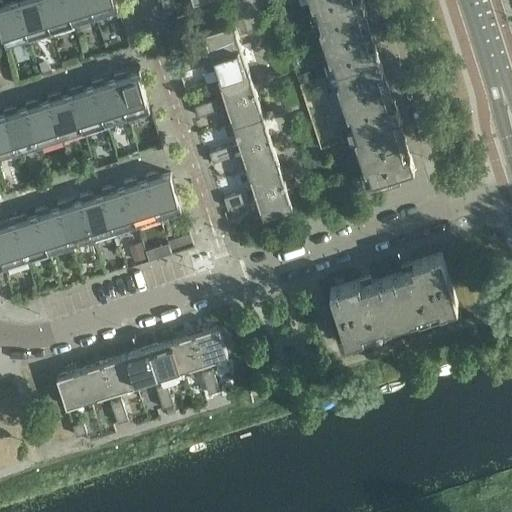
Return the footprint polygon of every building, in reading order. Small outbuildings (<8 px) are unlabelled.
[(18,0),(17,0),(4,4),(2,0),(0,0),(0,23),(6,43),(29,36),(18,0)] [(42,0),(17,0),(18,0),(29,36),(51,28),(42,0)] [(73,21),(66,0),(42,0),(51,28),(73,21)] [(90,0),(66,0),(73,21),(95,14),(90,0)] [(118,7),(115,0),(90,0),(95,14),(118,7)] [(176,6),(173,0),(161,0),(165,10),(176,6)] [(311,0),(313,5),(316,4),(323,26),(320,27),(330,60),(334,59),(337,70),(379,57),(375,44),(369,46),(358,9),(365,7),(362,0),(311,0)] [(241,45),(234,21),(204,31),(212,55),(241,45)] [(249,68),(241,45),(212,55),(219,78),(249,68)] [(205,63),(204,58),(202,52),(191,56),(195,66),(205,63)] [(195,66),(191,56),(180,59),(184,70),(195,66)] [(405,156),(393,119),(400,117),(397,106),(389,108),(378,71),(383,69),(379,57),(337,70),(341,81),(338,82),(348,115),(351,114),(358,136),(355,137),(366,170),(369,169),(372,180),(369,181),(373,192),(401,183),(398,173),(415,167),(410,154),(405,156)] [(256,91),(249,68),(219,78),(226,101),(256,91)] [(150,107),(139,72),(124,76),(123,71),(114,73),(116,79),(127,114),(150,107)] [(116,79),(102,83),(100,78),(92,81),(93,86),(94,86),(105,122),(127,114),(116,79)] [(94,86),(93,86),(80,91),(78,85),(70,88),(71,93),(72,93),(83,129),(105,122),(94,86)] [(263,114),(256,91),(226,101),(234,124),(263,114)] [(72,93),(71,93),(58,98),(56,92),(47,95),(49,100),(50,100),(61,136),(83,129),(72,93)] [(220,109),(218,103),(217,98),(206,101),(209,112),(220,109)] [(61,136),(50,100),(49,100),(36,105),(34,99),(25,102),(27,107),(28,107),(39,143),(61,136)] [(209,112),(206,101),(195,105),(198,116),(209,112)] [(39,143),(28,107),(27,107),(14,112),(12,106),(3,109),(5,114),(6,114),(17,150),(39,143)] [(6,114),(5,114),(0,116),(0,155),(17,150),(6,114)] [(271,137),(263,114),(234,124),(241,146),(271,137)] [(278,160),(271,137),(241,146),(248,169),(278,160)] [(235,154),(233,149),(231,144),(220,147),(224,158),(235,154)] [(224,158),(220,147),(210,151),(213,161),(224,158)] [(285,183),(278,160),(248,169),(256,192),(285,183)] [(171,172),(156,177),(154,171),(146,174),(148,179),(159,215),(182,207),(171,172)] [(159,215),(148,179),(134,184),(132,178),(124,181),(126,187),(126,186),(137,222),(159,215)] [(293,207),(285,183),(256,192),(263,216),(293,207)] [(126,186),(126,187),(112,191),(110,185),(101,188),(103,194),(104,193),(115,229),(137,222),(126,186)] [(249,200),(248,195),(246,189),(235,193),(239,204),(249,200)] [(104,193),(103,194),(90,198),(88,192),(79,195),(81,201),(82,200),(93,236),(115,229),(104,193)] [(239,204),(235,193),(224,196),(228,207),(239,204)] [(93,236),(82,200),(81,201),(68,205),(66,199),(57,202),(59,208),(60,208),(71,243),(93,236)] [(60,208),(59,208),(46,212),(44,206),(35,209),(37,215),(38,215),(49,250),(71,243),(60,208)] [(38,215),(37,215),(24,219),(22,213),(13,216),(15,222),(27,257),(49,250),(38,215)] [(27,257),(15,222),(2,226),(0,221),(0,251),(4,264),(27,257)] [(458,304),(442,252),(401,265),(403,271),(388,276),(402,319),(418,314),(417,311),(439,304),(441,309),(458,304)] [(402,319),(388,276),(373,281),(371,275),(330,288),(347,340),(364,334),(363,329),(385,321),(386,325),(402,319)] [(229,353),(219,324),(195,331),(205,361),(229,353)] [(205,361),(195,331),(172,338),(182,368),(205,361)] [(182,368),(172,338),(150,346),(159,376),(182,368)] [(159,376),(150,346),(127,353),(136,383),(159,376)] [(136,383),(127,353),(104,360),(113,390),(136,383)] [(113,390),(104,360),(81,368),(91,398),(113,390)] [(216,378),(213,367),(202,370),(206,381),(216,378)] [(91,398),(81,368),(57,375),(67,405),(91,398)] [(220,389),(216,378),(206,381),(209,392),(220,389)] [(171,393),(167,382),(156,385),(160,396),(171,393)] [(174,403),(171,393),(160,396),(163,407),(174,403)] [(125,407),(121,396),(111,400),(114,411),(125,407)] [(128,418),(125,407),(114,411),(118,421),(128,418)] [(83,433),(80,421),(73,424),(76,435),(83,433)]
